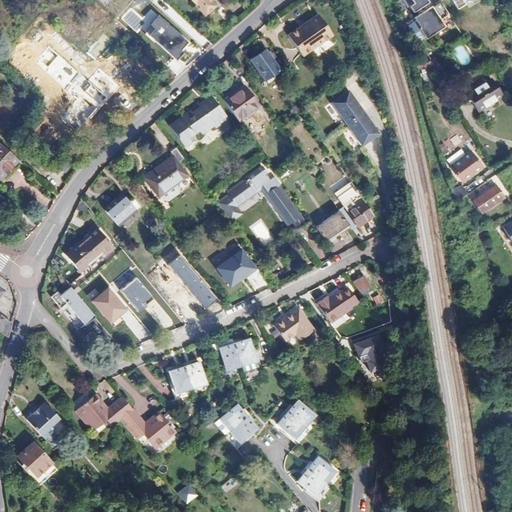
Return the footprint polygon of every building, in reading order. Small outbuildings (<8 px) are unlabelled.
[(185,0),(202,16),(214,3),(210,0),(185,0)] [(425,38),(453,19),(440,0),(435,3),(436,5),(433,7),(432,5),(426,9),(423,6),(429,2),(428,0),(403,0),(408,7),(410,6),(414,12),(417,10),(420,14),(414,18),(420,27),(413,32),(419,41),(425,37),(425,38)] [(451,0),(458,10),(467,4),(464,0),(451,0)] [(301,55),(331,34),(317,13),(305,22),(307,24),(301,28),(299,26),(299,25),(286,34),(301,55)] [(177,51),(184,43),(155,18),(147,27),(152,31),(146,38),(173,61),(180,54),(177,51)] [(262,80),(279,68),(265,48),(248,59),(262,80)] [(478,60),(485,56),(480,49),(474,53),(478,60)] [(436,78),(441,74),(435,64),(427,69),(433,78),(435,77),(436,78)] [(502,96),(491,79),(468,94),(479,111),(502,96)] [(222,98),(236,118),(257,103),(245,86),(234,93),(232,90),(222,98)] [(376,131),(347,88),(330,100),(359,143),(376,131)] [(214,124),(226,116),(211,94),(199,102),(200,104),(192,110),(190,108),(186,111),(188,113),(184,116),(182,114),(171,121),(185,141),(197,137),(196,133),(194,131),(198,127),(202,131),(213,122),(214,124)] [(0,178),(16,160),(0,145),(0,178)] [(173,153),(143,175),(149,183),(146,186),(161,205),(194,180),(178,160),(184,156),(176,146),(170,150),(173,153)] [(470,154),(454,168),(464,181),(481,167),(470,154)] [(281,181),(275,173),(268,179),(264,173),(266,171),(260,163),(245,174),(246,177),(238,183),(233,182),(234,186),(227,191),(229,194),(235,202),(258,186),(263,193),(266,191),(267,191),(268,193),(267,194),(270,198),(269,199),(273,204),(274,203),(279,211),(278,212),(282,217),(283,217),(287,221),(291,219),(292,221),(299,216),(276,184),(281,181)] [(350,199),(358,193),(352,184),(351,183),(335,194),(344,207),(352,202),(350,199)] [(460,203),(470,195),(465,187),(456,194),(460,203)] [(485,218),(505,201),(496,189),(475,206),(485,218)] [(235,202),(229,194),(226,196),(225,194),(217,199),(231,218),(239,213),(233,204),(235,202)] [(116,226),(139,207),(132,199),(129,202),(122,195),(103,211),(116,226)] [(372,213),(370,209),(360,196),(352,202),(344,207),(355,224),(372,213)] [(348,225),(340,214),(336,208),(314,224),(326,241),(348,225)] [(115,249),(97,228),(66,254),(80,271),(102,253),(105,257),(115,249)] [(258,269),(243,249),(217,269),(232,289),(258,269)] [(218,298),(180,254),(168,265),(206,308),(218,298)] [(375,288),(364,275),(354,283),(365,296),(375,288)] [(146,305),(153,299),(135,277),(119,291),(135,309),(143,302),(146,305)] [(314,300),(328,319),(349,303),(348,302),(355,297),(345,283),(338,288),(337,288),(326,295),(324,292),(314,300)] [(94,316),(70,287),(61,295),(58,290),(50,297),(78,330),(94,316)] [(119,314),(125,309),(107,288),(91,301),(108,321),(118,313),(119,314)] [(137,312),(146,305),(143,302),(135,309),(137,312)] [(198,308),(196,302),(183,307),(185,313),(198,308)] [(306,332),(290,311),(285,315),(278,320),(277,318),(264,328),(276,344),(286,337),(291,343),(306,332)] [(109,322),(119,314),(118,313),(108,321),(109,322)] [(0,328),(8,335),(12,321),(1,314),(0,315),(0,328)] [(379,335),(354,344),(358,357),(366,362),(370,375),(390,368),(379,335)] [(226,369),(256,359),(250,338),(228,345),(227,343),(215,346),(217,353),(221,352),(226,369)] [(203,383),(196,362),(166,371),(173,393),(203,383)] [(109,388),(104,392),(112,401),(117,397),(109,388)] [(115,420),(128,409),(119,397),(104,409),(102,407),(100,408),(95,402),(97,400),(92,394),(72,410),(88,431),(103,419),(107,425),(115,420)] [(297,433),(318,410),(303,396),(281,420),(297,433)] [(58,415),(43,400),(23,418),(44,440),(48,440),(64,425),(57,416),(58,415)] [(173,433),(156,412),(149,418),(151,420),(145,424),(143,422),(140,424),(128,409),(115,420),(131,440),(140,434),(152,449),(173,433)] [(235,450),(251,435),(231,411),(214,425),(235,450)] [(47,462),(28,442),(12,456),(31,476),(47,462)] [(294,484),(310,498),(331,474),(315,459),(294,484)] [(185,505),(196,495),(187,484),(176,493),(185,505)]
